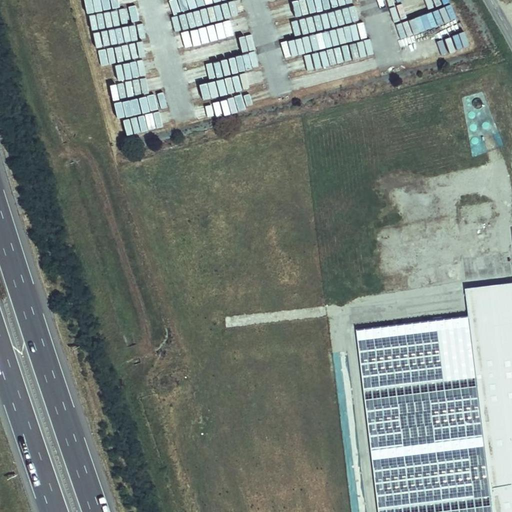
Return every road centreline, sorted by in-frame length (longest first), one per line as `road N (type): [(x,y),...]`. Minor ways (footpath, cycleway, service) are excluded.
road 1 (motorway): [(96,511),(0,216)]
road 2 (motorway): [(0,344),(55,511)]
